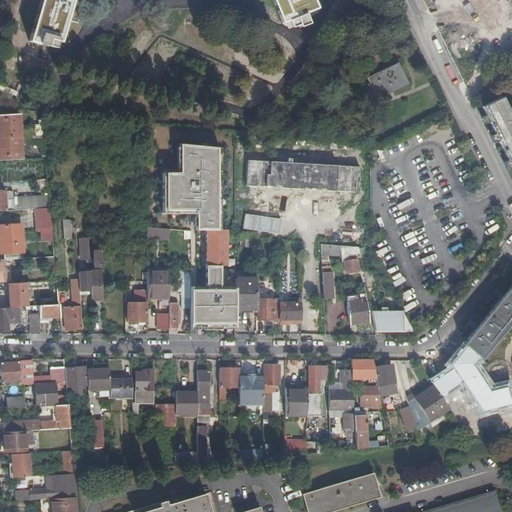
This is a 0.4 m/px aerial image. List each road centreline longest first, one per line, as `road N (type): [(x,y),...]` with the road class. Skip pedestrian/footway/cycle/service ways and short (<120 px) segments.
road 1 (unclassified): [(511,249),(442,332),(417,347),(0,344)]
road 2 (residential): [(411,0),(511,205)]
road 3 (unknown): [(304,346),(309,226)]
